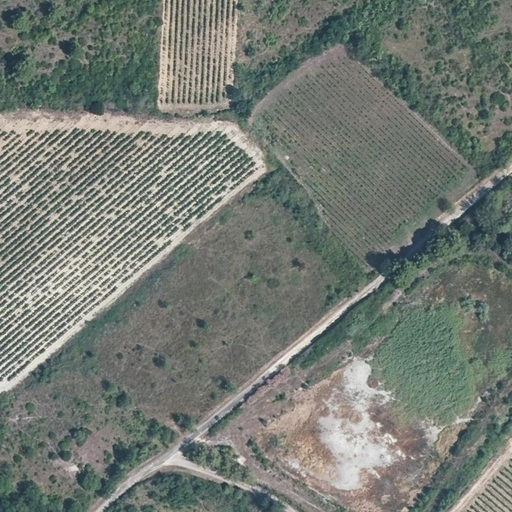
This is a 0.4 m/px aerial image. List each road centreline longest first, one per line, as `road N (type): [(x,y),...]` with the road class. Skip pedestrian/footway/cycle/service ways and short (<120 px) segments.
road 1 (unclassified): [(511,166),(98,511)]
road 2 (track): [(167,456),(286,511)]
